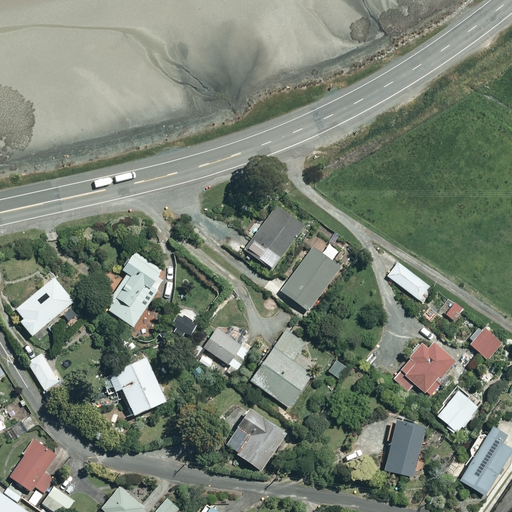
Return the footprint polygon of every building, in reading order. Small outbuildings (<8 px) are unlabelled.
[(280,207),(245,251),(273,274),(309,230),(280,207)] [(313,248),(283,292),(312,312),(342,268),(313,248)] [(108,311),(134,328),(159,291),(153,286),(163,271),(135,253),(124,270),(131,275),(108,311)] [(396,262),(386,275),(420,300),(430,287),(396,262)] [(55,280),(19,310),(26,319),(22,322),(36,339),(77,305),(55,280)] [(452,303),(444,313),(456,322),(464,312),(452,303)] [(480,325),(466,343),(487,359),(501,341),(480,325)] [(307,344),(284,330),(251,385),(291,409),(313,373),(295,362),(307,344)] [(217,331),(204,350),(234,369),(247,350),(217,331)] [(390,378),(408,392),(414,383),(431,396),(439,386),(434,381),(453,356),(430,339),(425,347),(418,341),(390,378)] [(62,386),(41,354),(29,362),(50,394),(62,386)] [(106,378),(114,396),(124,391),(136,418),(168,404),(148,359),(106,378)] [(345,367),(335,360),(327,371),(337,378),(345,367)] [(454,388),(433,414),(457,432),(477,406),(454,388)] [(10,404),(0,410),(0,439),(23,426),(10,404)] [(289,437),(252,411),(226,447),(263,473),(289,437)] [(393,418),(382,468),(412,475),(423,424),(393,418)] [(511,439),(488,425),(455,480),(485,497),(511,451),(511,439)] [(36,440),(11,479),(32,492),(57,453),(36,440)] [(54,487),(42,504),(54,511),(66,511),(74,501),(54,487)] [(147,511),(149,510),(120,487),(103,509),(106,511),(147,511)] [(0,511),(30,511),(0,491),(0,511)] [(180,511),(165,498),(154,511),(155,511),(180,511)]
